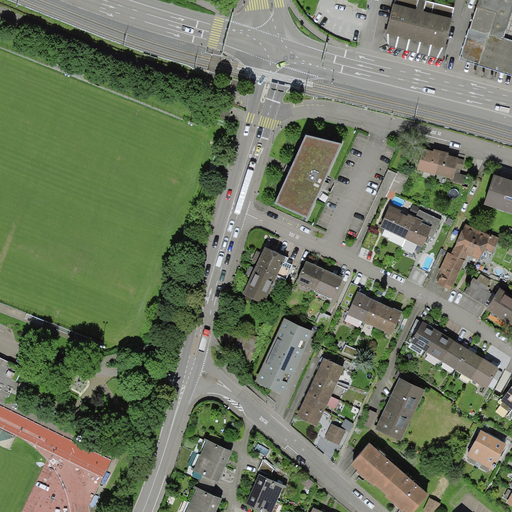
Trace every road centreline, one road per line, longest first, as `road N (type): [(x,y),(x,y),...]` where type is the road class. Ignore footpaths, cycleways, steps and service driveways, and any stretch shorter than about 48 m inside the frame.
road 1 (residential): [(511,352),(422,295),(232,203)]
road 2 (residential): [(368,511),(191,351)]
road 3 (secondary): [(142,511),(191,351)]
road 4 (primary): [(116,0),(274,48)]
road 5 (secondary): [(232,203),(274,48)]
road 6 (primary): [(357,69),(511,108)]
road 7 (secondary): [(191,351),(232,203)]
